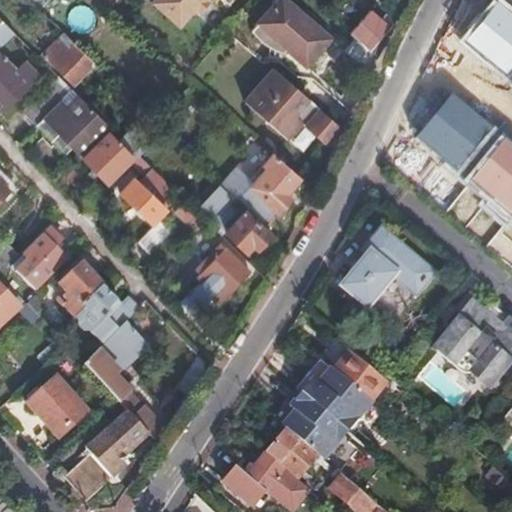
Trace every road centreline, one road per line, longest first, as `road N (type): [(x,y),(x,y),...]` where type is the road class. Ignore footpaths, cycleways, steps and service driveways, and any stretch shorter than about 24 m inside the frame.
road 1 (residential): [(144,511),(308,265),(358,159)]
road 2 (residential): [(511,286),(358,159)]
road 3 (residential): [(358,159),(439,0)]
